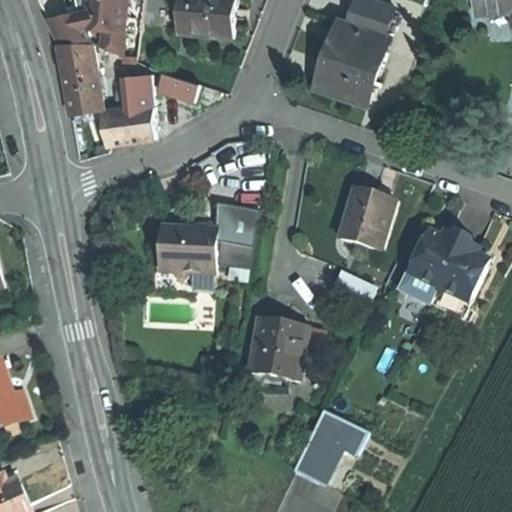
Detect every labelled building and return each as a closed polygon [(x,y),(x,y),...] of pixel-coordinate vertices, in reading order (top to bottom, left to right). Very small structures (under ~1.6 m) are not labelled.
[(81,12),(50,20),(60,39),(64,49),(67,66),(98,61),(96,45),(92,45),(90,30),(105,31),(105,35),(127,38),(130,0),(86,0),(86,11),(81,12)] [(86,0),(78,0),(79,2),(81,12),(86,11),(86,0)] [(241,0),(186,0),(183,33),(238,39),(240,17),(241,0)] [(395,6),(378,0),(356,0),(349,23),(384,36),(395,6)] [(511,0),(479,0),(479,13),(501,13),(511,12),(511,0)] [(349,23),(343,21),(333,50),(321,85),(368,101),(390,38),(384,36),(349,23)] [(127,38),(105,35),(103,48),(125,56),(127,38)] [(98,61),(67,66),(71,94),(75,117),(106,112),(98,61)] [(203,85),(172,76),(166,95),(197,105),(203,85)] [(152,79),(124,81),(130,114),(155,111),(152,79)] [(130,114),(106,116),(111,147),(156,142),(155,111),(130,114)] [(377,198),(358,193),(343,245),(383,256),(398,204),(377,198)] [(191,232),(164,231),(164,258),(173,258),(173,269),(176,285),(182,275),(219,276),(219,255),(216,255),(217,232),(191,232)] [(438,239),(428,242),(402,293),(464,323),(489,273),(484,262),(480,260),(483,254),(466,245),(447,236),(444,242),(438,239)] [(164,258),(164,269),(173,269),(173,258),(164,258)] [(373,302),(381,287),(344,268),(336,284),(373,302)] [(286,327),(261,323),(252,378),(301,386),(306,356),(310,331),(286,327)] [(327,334),(310,331),(306,356),(323,359),(327,334)] [(3,364),(0,364),(0,431),(33,421),(25,394),(14,398),(10,385),(3,364)] [(340,422),(325,414),(295,475),(318,487),(337,448),(358,459),(370,437),(340,422)] [(17,475),(0,482),(0,511),(32,511),(28,501),(17,475)]
